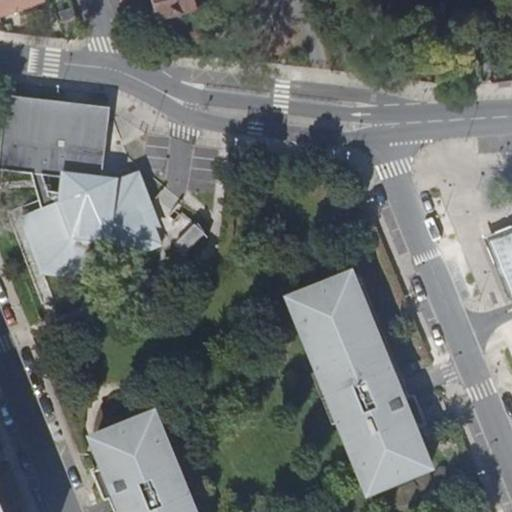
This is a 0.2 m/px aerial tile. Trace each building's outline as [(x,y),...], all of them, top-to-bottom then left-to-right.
[(197,5),(195,0),(117,0),(119,5),(138,0),(152,0),(157,16),(197,5)] [(463,70),(465,56),(451,54),(450,68),(463,70)] [(91,182),(101,120),(12,106),(2,168),(34,173),(63,178),(91,182)] [(103,185),(112,122),(101,120),(91,182),(103,185)] [(60,205),(63,178),(34,173),(28,219),(60,205)] [(152,229),(146,214),(156,210),(143,182),(116,186),(103,185),(91,182),(63,178),(60,205),(28,219),(20,222),(42,276),(107,286),(110,271),(165,247),(157,227),(152,229)] [(162,224),(156,210),(146,214),(152,229),(157,227),(162,224)] [(190,256),(209,234),(199,225),(179,247),(190,256)] [(511,234),(494,241),(502,263),(511,289),(511,234)] [(290,293),(362,473),(368,470),(376,488),(373,489),(377,499),(434,476),(417,434),(425,431),(419,418),(423,417),(417,401),(413,403),(407,405),(401,391),(407,389),(358,265),(352,268),(350,266),(294,288),(295,291),(290,293)] [(413,403),(407,389),(401,391),(407,405),(413,403)] [(429,429),(423,417),(419,418),(425,431),(429,429)] [(195,511),(168,444),(160,447),(153,429),(156,428),(152,418),(96,440),(108,470),(100,473),(105,486),(102,487),(108,503),(117,499),(122,511),(195,511)] [(105,486),(100,473),(97,474),(102,487),(105,486)] [(122,511),(117,499),(113,501),(117,511),(122,511)]
